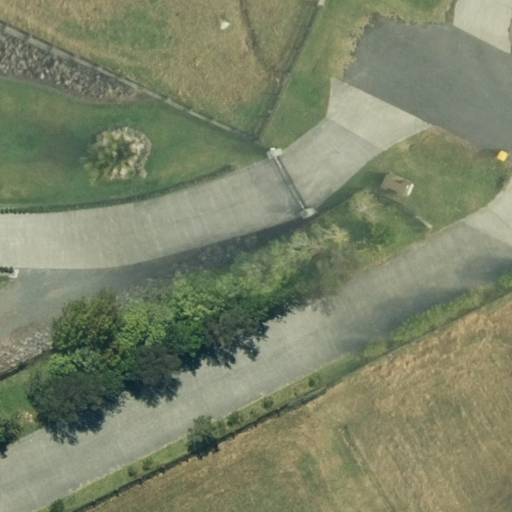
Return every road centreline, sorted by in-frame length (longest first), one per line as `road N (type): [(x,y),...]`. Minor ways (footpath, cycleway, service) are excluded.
road 1 (residential): [(0,453),(468,226),(511,195)]
road 2 (unclassified): [(355,0),(511,70)]
